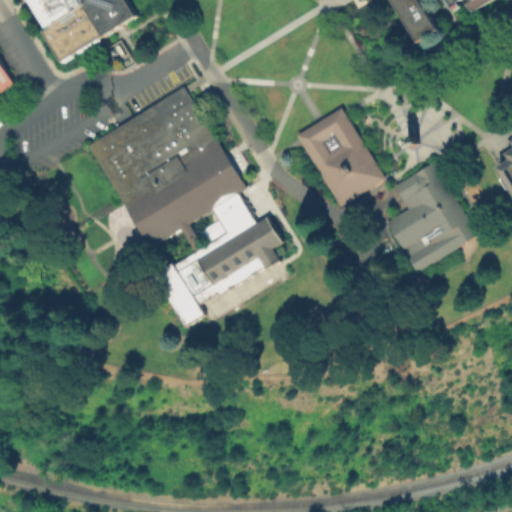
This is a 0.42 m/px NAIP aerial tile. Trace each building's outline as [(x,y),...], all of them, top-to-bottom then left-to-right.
[(132,0),(35,0),(52,26),(45,30),(64,61),(119,26),(140,12),(132,0)] [(431,0),(449,28),(428,41),(402,0),(431,0)] [(446,0),(452,9),(460,5),(457,0),(466,0),(471,10),(489,0),(446,0)] [(452,0),(493,0),(479,9),(472,0),(463,0),(466,5),(459,9),(453,1),(452,0)] [(114,65),(129,58),(120,39),(105,46),(114,65)] [(0,57),(16,83),(0,92),(0,109),(1,111),(0,111),(0,57)] [(89,144),(184,85),(186,88),(248,187),(240,191),(259,222),(270,215),(286,241),(275,248),(283,260),(275,265),(269,269),(267,266),(222,294),(220,291),(202,303),(209,313),(189,326),(156,274),(176,262),(177,264),(198,251),(183,229),(154,247),(139,224),(89,144)] [(301,140),(324,126),(347,112),(387,177),(351,199),(341,205),(301,140)] [(413,135),(417,142),(409,146),(405,139),(413,135)] [(511,187),(499,166),(508,160),(511,158),(507,151),(511,148),(511,187)] [(435,160),(438,164),(472,221),(480,234),(419,271),(388,220),(410,207),(396,184),(435,160)] [(353,296),(371,325),(391,312),(373,285),(353,296)]
